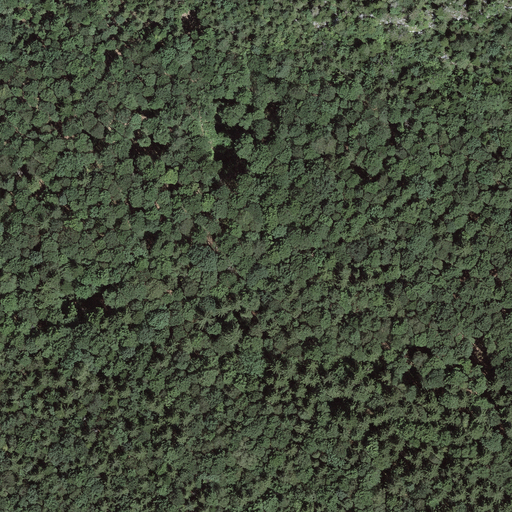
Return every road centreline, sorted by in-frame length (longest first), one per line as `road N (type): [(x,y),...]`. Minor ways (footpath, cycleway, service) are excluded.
road 1 (track): [(511,459),(427,415),(0,298)]
road 2 (track): [(0,164),(196,184),(345,151),(429,202),(511,214)]
